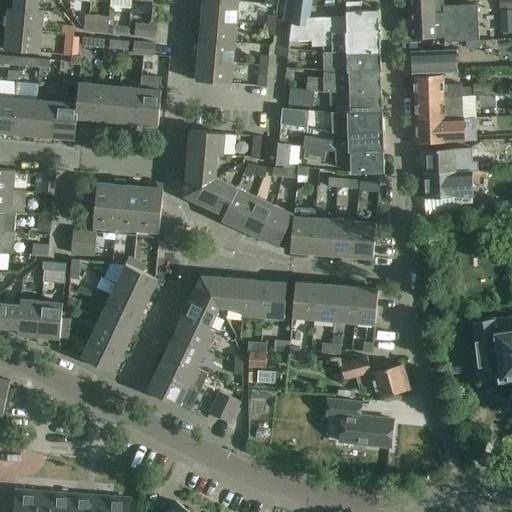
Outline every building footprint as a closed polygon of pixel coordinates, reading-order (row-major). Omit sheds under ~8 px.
[(14,0),(14,8),(14,10),(39,12),(39,0),(14,0)] [(238,2),(210,0),(203,0),(201,20),(237,23),(238,2)] [(303,0),(294,0),(291,26),(315,29),(315,36),(380,34),(380,32),(379,32),(378,11),(361,12),(361,3),(347,3),(347,17),(310,18),(312,1),(303,0)] [(410,0),(412,39),(412,40),(444,38),(445,43),(479,41),(477,5),(444,6),(443,6),(443,13),(432,13),(431,0),(410,0)] [(511,31),(511,0),(500,0),(502,32),(511,31)] [(8,8),(6,29),(43,33),(44,13),(39,12),(14,10),(14,8),(8,8)] [(96,16),(86,15),(84,31),(94,32),(96,16)] [(276,16),(268,15),(267,25),(275,26),(276,16)] [(111,17),(96,16),(94,32),(109,34),(110,26),(111,17)] [(237,23),(201,20),(200,40),(235,42),(237,23)] [(135,36),(136,36),(156,38),(157,26),(136,24),(135,36)] [(65,34),(65,35),(66,35),(66,39),(79,40),(80,37),(74,36),(75,26),(62,25),(61,33),(65,34)] [(275,26),(267,25),(266,35),(274,35),(275,26)] [(129,27),(110,26),(109,34),(128,35),(129,27)] [(315,29),(291,26),(289,41),(312,40),(312,46),(322,46),(322,52),(323,52),(323,54),(380,53),(380,34),(315,36),(315,29)] [(43,33),(6,29),(5,50),(41,53),(43,33)] [(66,35),(65,35),(63,55),(72,56),(78,56),(79,40),(66,39),(66,35)] [(82,45),(91,46),(103,47),(104,39),(83,37),(82,45)] [(110,48),(119,49),(120,41),(111,40),(110,48)] [(235,42),(200,40),(198,60),(233,63),(235,42)] [(129,42),(120,41),(119,49),(128,50),(129,42)] [(155,44),(134,42),(133,54),(144,55),(143,62),(153,63),(155,44)] [(455,51),(433,51),(413,52),(414,72),(441,71),(456,70),(456,62),(455,51)] [(381,71),(380,53),(323,54),(324,74),(380,72),(380,71),(381,71)] [(21,57),(10,56),(0,55),(0,63),(21,65),(21,57)] [(81,56),(78,56),(72,56),(72,65),(80,65),(81,56)] [(269,56),(260,56),(259,66),(268,66),(269,56)] [(41,59),(21,57),(21,65),(40,67),(41,59)] [(50,59),(41,59),(40,67),(49,68),(50,59)] [(233,63),(198,60),(196,81),(231,84),(233,63)] [(302,60),(301,74),(317,76),(318,62),(302,60)] [(268,66),(259,66),(259,75),(267,76),(268,66)] [(381,92),(380,72),(324,74),(323,79),(308,77),(306,91),(314,92),(324,94),(329,94),(381,92)] [(442,75),(434,75),(414,76),(414,100),(473,98),(473,97),(474,97),(495,96),(495,85),(472,86),(472,87),(460,88),(460,86),(443,86),(442,75)] [(19,82),(0,80),(0,132),(15,134),(18,99),(19,82)] [(79,83),(77,104),(76,119),(77,119),(98,121),(101,85),(79,83)] [(121,87),(101,85),(98,121),(118,122),(121,87)] [(141,89),(121,87),(118,122),(138,124),(141,89)] [(161,91),(141,89),(138,124),(158,126),(161,91)] [(289,105),(309,107),(313,107),(314,92),(306,91),(290,89),(289,105)] [(382,112),(381,92),(329,94),(330,106),(349,106),(349,114),(383,113),(383,112),(382,112)] [(475,118),(474,97),(473,97),(473,98),(414,100),(415,122),(462,120),(462,119),(475,118)] [(38,101),(18,99),(15,134),(35,136),(38,101)] [(59,103),(38,101),(35,136),(55,138),(59,103)] [(77,104),(59,103),(55,138),(75,140),(77,119),(76,119),(77,104)] [(282,109),(281,124),(284,124),(308,127),(309,111),(297,110),(282,109)] [(383,133),(383,113),(349,114),(334,114),(335,134),(336,134),(383,133)] [(476,141),(475,118),(462,119),(462,120),(415,122),(416,143),(476,141)] [(189,131),(188,152),(219,154),(219,156),(223,156),(225,134),(189,131)] [(335,153),(383,151),(384,151),(383,133),(336,134),(336,141),(334,141),(297,135),(295,146),(327,152),(335,152),(335,153)] [(262,137),(253,136),(252,158),(260,159),(262,137)] [(264,162),(283,164),(288,165),(290,145),(266,141),(264,162)] [(473,162),(472,148),(423,151),(424,175),(467,173),(467,172),(472,172),(478,172),(477,162),(473,162)] [(383,151),(335,153),(336,165),(352,164),(352,173),(384,172),(383,151)] [(219,154),(188,152),(184,196),(217,178),(219,156),(219,154)] [(283,168),(283,176),(298,178),(298,175),(297,175),(297,167),(298,167),(298,166),(288,165),(283,164),(283,168)] [(265,177),(266,167),(258,166),(257,176),(265,177)] [(273,175),(283,176),(283,168),(274,167),(273,175)] [(297,175),(298,175),(307,176),(308,168),(298,167),(297,167),(297,175)] [(15,170),(0,168),(0,189),(13,191),(15,170)] [(473,197),(472,172),(467,172),(467,173),(424,175),(425,199),(473,197)] [(55,174),(43,173),(42,194),(54,195),(55,174)] [(238,188),(217,178),(184,196),(195,201),(224,215),(222,220),(222,221),(238,188)] [(329,187),(338,188),(338,180),(329,180),(329,187)] [(348,181),(338,180),(338,188),(348,188),(348,181)] [(369,190),(379,191),(380,183),(370,182),(369,190)] [(97,183),(93,227),(159,233),(163,189),(97,183)] [(257,198),(238,188),(222,221),(242,230),(257,198)] [(0,189),(0,210),(15,212),(24,213),(25,192),(13,191),(0,189)] [(275,207),(257,198),(242,230),(260,238),(275,207)] [(45,205),(44,215),(52,216),(53,206),(45,205)] [(293,215),(275,207),(260,238),(279,247),(293,215)] [(0,231),(14,232),(15,212),(0,210),(0,231)] [(290,252),(311,254),(314,218),(293,216),(290,252)] [(52,218),(40,217),(38,234),(50,235),(52,218)] [(335,220),(314,218),(311,254),(332,255),(335,220)] [(356,222),(335,220),(332,255),(352,257),(356,222)] [(376,223),(356,222),(352,257),(373,259),(376,223)] [(85,231),(73,230),(72,240),(84,241),(85,231)] [(14,232),(0,231),(0,251),(14,252),(15,232),(14,232)] [(97,232),(85,231),(84,241),(72,240),(71,254),(95,256),(97,232)] [(32,254),(40,255),(41,245),(33,244),(32,254)] [(49,246),(41,245),(40,255),(48,256),(49,246)] [(129,257),(126,264),(143,273),(146,265),(129,257)] [(72,260),(71,269),(79,270),(80,260),(72,260)] [(44,270),(52,270),(52,262),(43,262),(42,270),(44,270)] [(52,262),(52,270),(50,282),(64,283),(66,264),(52,262)] [(126,264),(117,284),(149,299),(158,280),(143,273),(126,264)] [(79,270),(71,269),(70,279),(78,279),(79,270)] [(52,270),(44,270),(43,281),(50,282),(52,270)] [(220,308),(207,286),(201,276),(182,317),(210,331),(210,330),(220,308)] [(247,280),(213,277),(201,276),(207,286),(220,308),(244,310),(247,280)] [(266,282),(247,280),(244,310),(243,315),(255,316),(254,324),(263,324),(263,317),(264,317),(266,282)] [(287,284),(266,282),(264,317),(285,318),(286,295),(287,284)] [(292,318),(313,319),(316,284),(296,282),(292,318)] [(149,299),(117,284),(108,302),(140,317),(149,299)] [(337,286),(316,284),(313,319),(334,321),(337,286)] [(358,288),(337,286),(334,321),(355,323),(358,288)] [(378,289),(358,288),(355,323),(375,325),(378,289)] [(79,302),(69,297),(68,306),(75,309),(79,302)] [(21,300),(20,305),(21,305),(19,329),(18,329),(18,335),(39,337),(42,302),(21,300)] [(1,304),(0,302),(0,327),(18,329),(19,329),(21,305),(20,305),(1,304)] [(63,303),(42,302),(39,337),(60,339),(60,338),(61,328),(61,318),(63,303)] [(140,317),(108,302),(99,321),(131,336),(140,317)] [(210,331),(182,317),(173,336),(206,351),(215,332),(210,330),(210,331)] [(70,319),(61,318),(61,328),(69,329),(70,319)] [(511,323),(494,326),(493,320),(473,323),(480,382),(511,378),(511,323)] [(131,336),(99,321),(90,339),(123,354),(131,336)] [(69,329),(61,328),(60,338),(68,338),(69,329)] [(206,351),(173,336),(165,354),(197,369),(206,351)] [(123,354),(90,339),(81,358),(114,373),(123,354)] [(363,351),(373,352),(373,344),(364,343),(363,351)] [(248,352),(258,353),(258,344),(249,344),(248,352)] [(268,345),(258,344),(258,353),(267,353),(268,345)] [(322,353),(331,353),(332,345),(322,344),(322,353)] [(341,346),(332,345),(331,353),(341,354),(341,346)] [(299,357),(300,349),(290,348),(289,356),(299,357)] [(267,369),(268,354),(250,353),(249,368),(267,369)] [(208,374),(197,369),(165,354),(156,373),(188,388),(188,387),(199,392),(208,374)] [(236,356),(235,367),(244,367),(244,357),(236,356)] [(367,357),(348,362),(340,364),(344,380),(357,377),(361,389),(375,385),(378,398),(410,389),(403,365),(372,373),(367,357)] [(244,367),(235,367),(235,376),(243,376),(244,367)] [(188,388),(156,373),(147,391),(179,406),(188,388)] [(0,378),(0,415),(3,416),(10,381),(0,378)] [(230,398),(219,392),(209,413),(220,419),(230,398)] [(240,402),(230,398),(220,419),(230,424),(240,402)] [(390,447),(393,420),(359,416),(361,403),(329,399),(327,415),(343,417),(340,442),(390,447)] [(44,511),(46,493),(17,491),(16,510),(15,511),(44,511)] [(44,511),(72,511),(73,495),(46,493),(44,511)] [(72,511),(99,511),(101,497),(73,495),(72,511)] [(99,511),(128,511),(130,499),(101,497),(99,511)] [(189,511),(175,502),(168,511),(189,511)]
